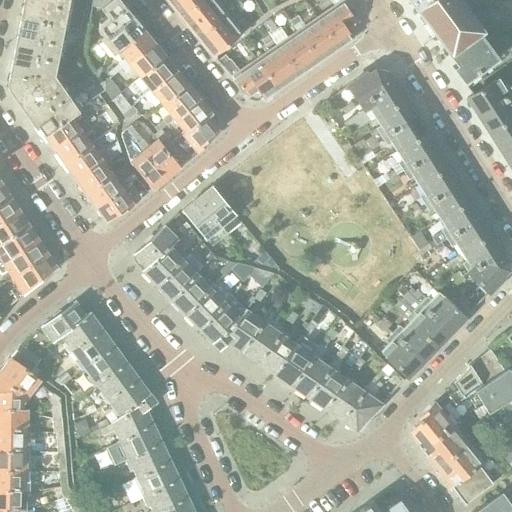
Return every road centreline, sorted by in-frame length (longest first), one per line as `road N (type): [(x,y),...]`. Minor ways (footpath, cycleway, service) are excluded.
road 1 (residential): [(511,216),(391,28)]
road 2 (residential): [(248,130),(86,260)]
road 3 (residential): [(381,439),(511,300)]
road 4 (residential): [(391,28),(248,130)]
road 5 (residential): [(334,474),(311,445),(220,384),(191,382)]
road 6 (residential): [(248,130),(140,0)]
road 7 (residential): [(191,382),(86,260)]
road 8 (residential): [(86,260),(0,124)]
road 9 (residential): [(191,382),(188,410),(233,511)]
road 10 (residential): [(0,349),(86,260)]
